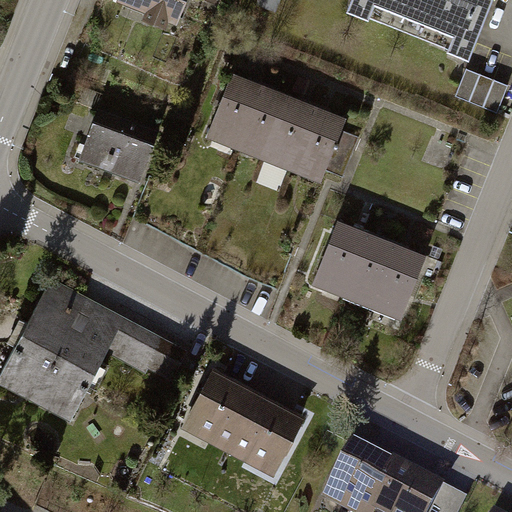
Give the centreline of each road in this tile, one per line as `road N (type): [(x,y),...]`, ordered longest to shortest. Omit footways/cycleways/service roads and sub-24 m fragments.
road 1 (residential): [(0,206),(402,419)]
road 2 (residential): [(511,158),(402,419)]
road 3 (tertiary): [(49,0),(0,128)]
road 4 (residential): [(402,419),(511,476)]
